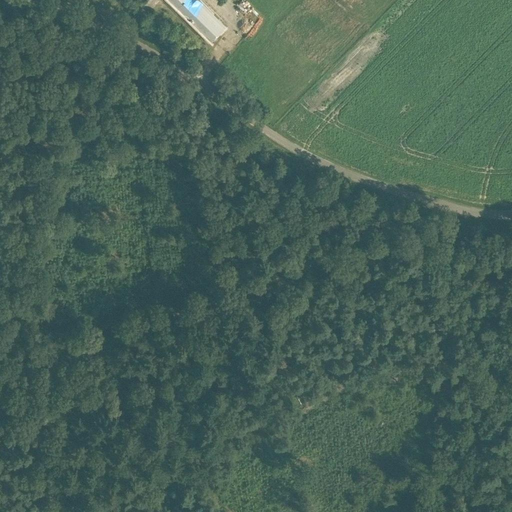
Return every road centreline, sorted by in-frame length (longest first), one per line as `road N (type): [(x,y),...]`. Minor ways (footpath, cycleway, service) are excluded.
road 1 (unclassified): [(35,0),(139,45),(331,167),(447,206),(511,213)]
road 2 (track): [(0,367),(424,233)]
road 3 (track): [(0,292),(92,130),(182,72)]
